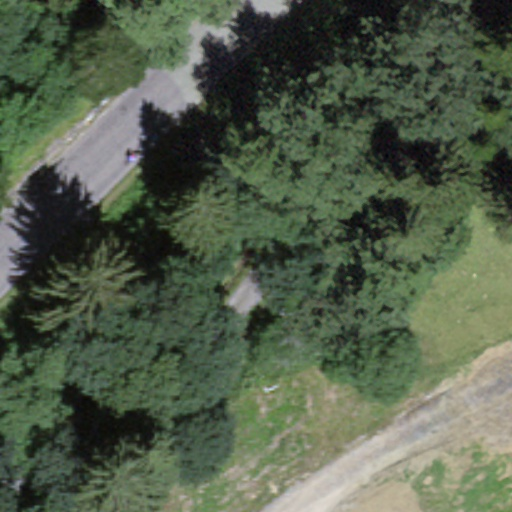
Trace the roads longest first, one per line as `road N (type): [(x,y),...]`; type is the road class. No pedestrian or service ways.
road 1 (track): [(511,155),(356,194),(306,227),(253,280),(78,511)]
road 2 (tertiary): [(260,0),(0,257)]
